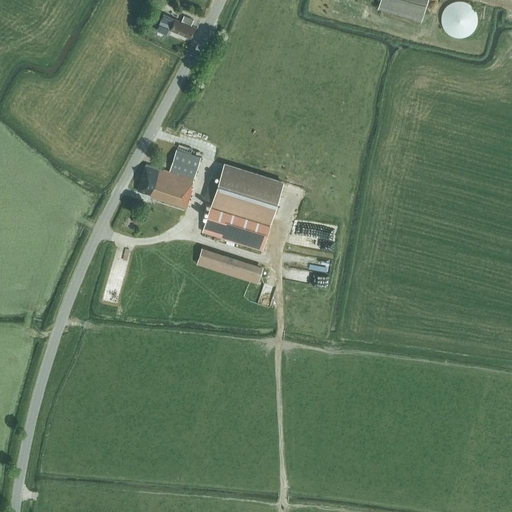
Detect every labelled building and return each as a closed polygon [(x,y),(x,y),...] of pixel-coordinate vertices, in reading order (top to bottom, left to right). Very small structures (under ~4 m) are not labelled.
[(335,0),(332,12),(362,20),(365,8),(347,3),(347,0),(341,0),(341,2),(335,0)] [(422,20),(427,0),(380,0),(378,7),(422,20)] [(468,2),(464,1),(461,0),(458,0),(455,1),(452,2),(449,3),(447,5),(445,8),(443,10),(442,14),(441,17),(441,20),(442,22),(443,26),(444,29),(446,31),(449,34),(452,35),(456,36),(459,37),(463,36),(467,35),(471,33),(474,30),(475,27),(477,24),(477,21),(477,18),(477,14),(476,11),(474,8),(471,5),(468,2)] [(184,15),(181,21),(175,19),(167,15),(162,25),(171,29),(191,38),(195,27),(191,25),(194,19),(184,15)] [(220,147),(221,140),(206,138),(205,145),(220,147)] [(178,173),(181,174),(194,178),(201,157),(176,149),(169,170),(178,173)] [(186,208),(192,188),(191,187),(194,178),(181,174),(178,173),(178,174),(146,163),(137,190),(149,194),(149,196),(186,208)] [(284,183),(224,164),(203,231),(263,249),(284,183)] [(202,246),(197,263),(258,282),(263,266),(202,246)]
